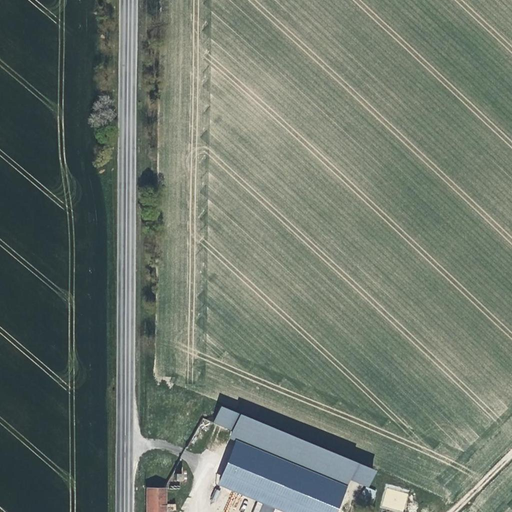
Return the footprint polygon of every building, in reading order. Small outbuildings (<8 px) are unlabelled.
[(361,479),(369,461),(214,399),(207,417),(225,423),(222,432),(340,480),(343,472),(361,479)] [(142,511),(158,511),(158,481),(143,481),(142,511)] [(385,488),(381,508),(403,511),(404,511),(408,492),(385,488)] [(258,511),(262,503),(257,502),(252,511),(258,511)] [(273,511),(275,510),(261,503),(256,511),(273,511)]
